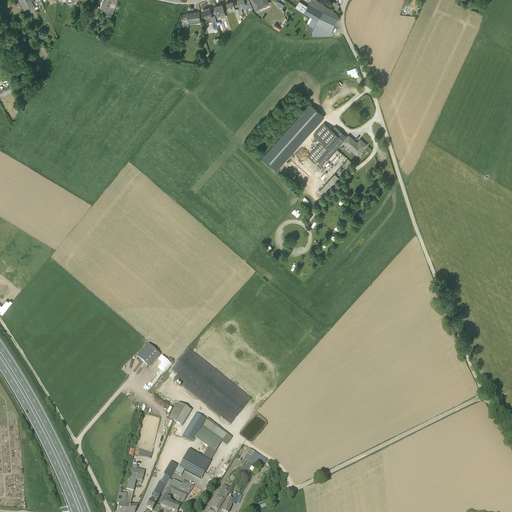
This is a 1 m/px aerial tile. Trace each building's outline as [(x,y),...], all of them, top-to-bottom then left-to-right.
[(19,0),(23,7),(24,9),(31,6),(34,11),(36,9),(34,4),(32,0),(19,0)] [(102,0),(99,8),(112,13),(117,0),(102,0)] [(237,9),(239,14),(242,14),(241,9),(248,7),(249,12),(252,9),(251,6),(248,0),(246,0),(244,1),(243,0),(236,0),(239,8),(237,9)] [(268,3),(266,0),(250,0),(255,9),(268,3)] [(284,5),(276,0),(275,2),(277,6),(282,9),(284,5)] [(314,21),(313,31),(312,36),(329,36),(330,34),(337,18),(338,15),(316,0),(310,0),(308,4),(307,7),(299,2),(295,8),(303,13),(309,17),(314,21)] [(337,9),(339,6),(332,0),(331,3),(332,4),(331,4),(332,5),(337,9)] [(228,10),(234,8),(232,1),(226,3),(228,10)] [(214,16),(216,20),(220,19),(219,16),(224,14),(221,4),(214,7),(217,16),(214,16)] [(216,20),(214,16),(211,17),(209,8),(202,10),(204,18),(205,18),(206,21),(212,19),(213,22),(212,23),(214,29),(218,28),(216,20)] [(200,23),(198,12),(183,14),(183,19),(187,19),(188,24),(200,23)] [(90,26),(93,17),(87,15),(85,24),(86,24),(84,30),(87,32),(90,25),(90,26)] [(273,27),(279,31),(281,27),(276,23),(273,27)] [(12,87),(1,93),(3,96),(14,91),(12,87)] [(320,114),(307,102),(259,156),(274,169),(320,114)] [(324,123),(313,135),(322,143),(309,158),(319,168),(347,137),(335,126),(331,129),(324,123)] [(347,137),(343,142),(358,155),(367,145),(360,139),(355,144),(347,137)] [(337,150),(326,161),(333,166),(340,158),(338,156),(341,153),(337,150)] [(340,178),(335,174),(331,180),(335,183),(340,178)] [(328,190),(324,186),(319,192),(324,195),(328,190)] [(149,368),(160,355),(147,344),(136,357),(149,368)] [(177,376),(173,380),(230,425),(251,399),(189,350),(172,372),(177,376)] [(182,426),(191,410),(178,403),(169,418),(182,426)] [(193,441),(206,419),(196,413),(183,435),(193,441)] [(201,480),(210,461),(194,452),(189,449),(179,467),(184,470),(201,480)] [(250,460),(255,453),(250,450),(239,468),(237,470),(242,474),(250,460)] [(255,453),(250,460),(254,463),(256,464),(259,460),(265,464),(267,460),(255,453)] [(250,460),(242,474),(247,477),(251,471),(249,470),(254,463),(250,460)] [(165,486),(177,466),(170,462),(163,474),(165,475),(160,482),(159,482),(151,497),(150,500),(146,508),(152,511),(158,499),(165,486)] [(131,467),(128,482),(127,484),(125,494),(127,495),(126,498),(127,498),(124,511),(134,511),(137,507),(130,507),(136,480),(142,481),(144,471),(137,469),(131,467)] [(178,467),(175,473),(181,476),(184,470),(179,467),(178,467)] [(181,485),(173,480),(170,486),(170,485),(164,497),(160,506),(175,511),(177,511),(180,506),(183,501),(184,501),(187,497),(189,497),(190,494),(189,494),(194,486),(183,481),(181,485)] [(220,499),(224,501),(231,490),(223,485),(220,489),(221,489),(216,497),(220,499)] [(119,488),(118,493),(116,503),(119,504),(117,511),(124,511),(127,498),(126,498),(127,495),(125,494),(121,493),(122,488),(119,488)] [(234,504),(238,497),(232,495),(230,500),(228,499),(226,502),(225,502),(221,511),(223,511),(222,511),(227,511),(232,503),(234,504)] [(217,511),(224,501),(220,499),(216,497),(217,498),(216,501),(215,501),(211,507),(217,511)]
